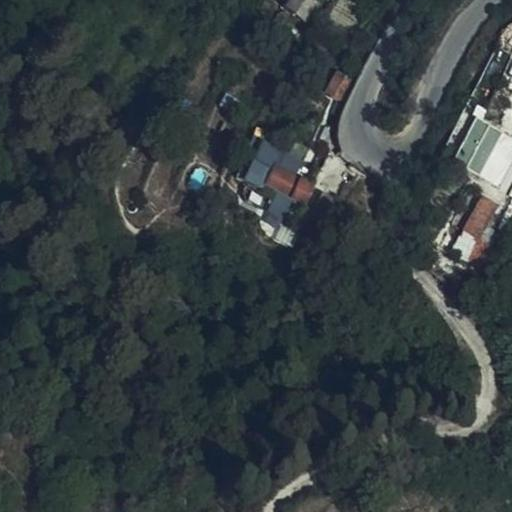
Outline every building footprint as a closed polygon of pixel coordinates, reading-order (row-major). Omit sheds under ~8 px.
[(311,0),(290,0),(286,9),(308,21),(318,3),(311,0)] [(340,101),(350,84),(336,77),(327,95),(340,101)] [(511,134),(473,119),(454,166),(505,186),(511,167),(511,134)] [(302,181),(272,167),(263,186),(274,192),(265,214),(282,223),(302,181)] [(320,224),(332,203),(319,196),(307,216),(320,224)] [(464,251),(471,228),(458,225),(451,247),(464,251)]
